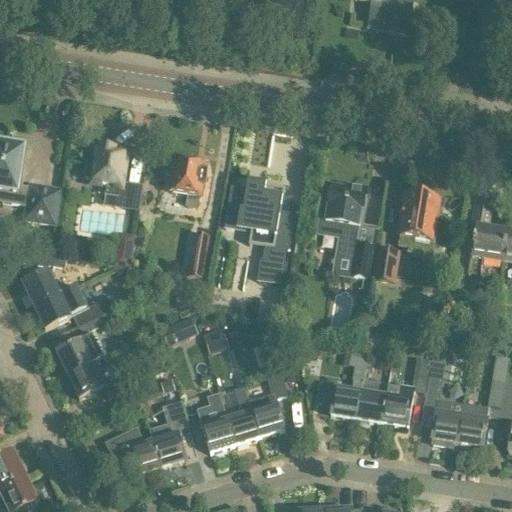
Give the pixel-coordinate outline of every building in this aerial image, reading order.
[(372,0),(368,28),(408,35),(413,0),(372,0)] [(0,193),(4,194),(2,206),(27,210),(25,224),(55,229),(60,195),(30,190),(30,196),(21,194),(23,182),(19,181),(24,151),(5,148),(6,146),(0,144),(0,193)] [(87,167),(85,181),(94,183),(94,186),(107,188),(105,198),(119,201),(120,191),(123,191),(125,177),(123,177),(126,158),(113,156),(113,153),(99,151),(96,169),(87,167)] [(168,164),(165,178),(173,179),(170,196),(187,199),(186,210),(196,212),(198,201),(200,201),(201,191),(204,191),(206,176),(204,176),(205,168),(176,163),(176,165),(168,164)] [(127,188),(122,212),(136,214),(141,191),(127,188)] [(234,194),(227,233),(266,239),(259,284),(272,286),(272,288),(284,290),(287,268),(285,268),(287,255),(289,255),(290,254),(289,253),(294,228),(279,225),(284,193),(266,190),(264,189),(259,189),(252,188),(251,196),(246,195),(246,196),(234,194)] [(322,211),(318,238),(340,241),(337,260),(353,263),(350,281),(364,283),(362,293),(369,294),(376,245),(357,242),(360,225),(361,225),(366,192),(348,189),(348,192),(331,190),(328,211),(322,211)] [(406,199),(399,241),(431,246),(438,205),(406,199)] [(476,232),(472,261),(502,266),(507,236),(487,233),(490,212),(476,209),(472,231),(476,232)] [(511,237),(507,236),(502,266),(511,267),(511,237)] [(120,238),(115,271),(133,274),(138,240),(120,238)] [(191,239),(185,281),(203,284),(210,242),(191,239)] [(377,253),(372,285),(394,288),(399,257),(377,253)] [(23,256),(22,268),(47,272),(47,271),(63,273),(64,264),(48,261),(48,260),(23,256)] [(48,275),(22,288),(33,311),(59,298),(48,275)] [(77,290),(59,298),(33,311),(45,335),(74,320),(80,332),(114,314),(118,312),(112,300),(88,312),(77,290)] [(114,314),(80,332),(84,340),(100,331),(103,337),(104,336),(103,336),(119,328),(120,328),(121,328),(114,314)] [(191,322),(179,327),(187,343),(198,338),(191,322)] [(96,337),(56,357),(68,381),(108,361),(96,337)] [(322,386),(319,406),(332,408),(330,421),(357,425),(363,387),(363,384),(367,359),(345,355),(343,367),(352,369),(349,384),(351,385),(350,395),(335,392),(336,389),(322,386)] [(108,361),(68,381),(79,404),(104,392),(109,403),(148,384),(143,373),(119,385),(108,361)] [(388,390),(382,429),(407,433),(413,395),(425,397),(430,365),(418,363),(413,395),(388,390)] [(425,397),(424,410),(436,412),(431,445),(433,445),(432,449),(450,451),(451,448),(457,449),(463,409),(438,405),(444,368),(430,365),(425,397)] [(463,409),(457,449),(483,453),(488,420),(500,422),(506,387),(509,368),(496,366),(488,413),(463,409)] [(248,404),(252,416),(260,444),(285,436),(275,404),(287,400),(280,376),(267,380),(272,397),(248,404)] [(172,383),(161,386),(164,397),(175,394),(172,383)] [(363,387),(357,425),(382,429),(388,390),(389,388),(363,384),(363,387)] [(511,388),(506,387),(500,422),(511,424),(511,429),(507,457),(511,458),(511,388)] [(244,390),(233,393),(238,410),(248,407),(244,390)] [(210,412),(197,416),(211,459),(235,451),(227,424),(220,400),(207,403),(210,412)] [(149,434),(153,446),(162,474),(187,466),(179,440),(181,439),(180,434),(189,431),(182,407),(163,413),(168,428),(149,434)] [(252,416),(227,424),(235,451),(260,444),(252,416)] [(136,435),(108,449),(122,476),(134,473),(136,482),(162,474),(153,446),(143,449),(136,435)] [(12,455),(0,461),(0,494),(25,482),(12,455)] [(0,511),(29,511),(38,508),(25,482),(0,494),(0,511)]
